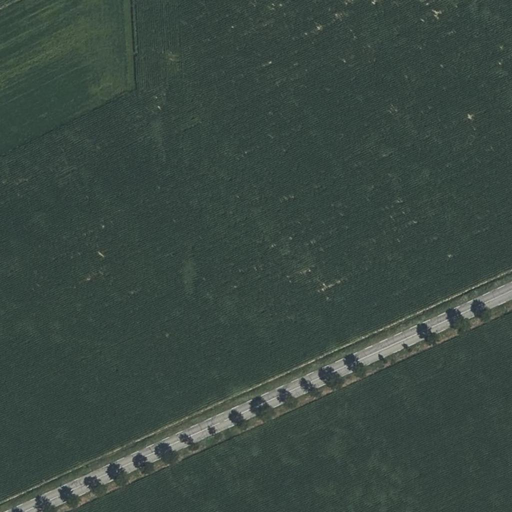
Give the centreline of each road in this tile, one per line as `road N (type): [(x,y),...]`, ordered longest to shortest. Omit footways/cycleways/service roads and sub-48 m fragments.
road 1 (unclassified): [(511,289),(26,511)]
road 2 (track): [(124,0),(131,86),(161,172)]
